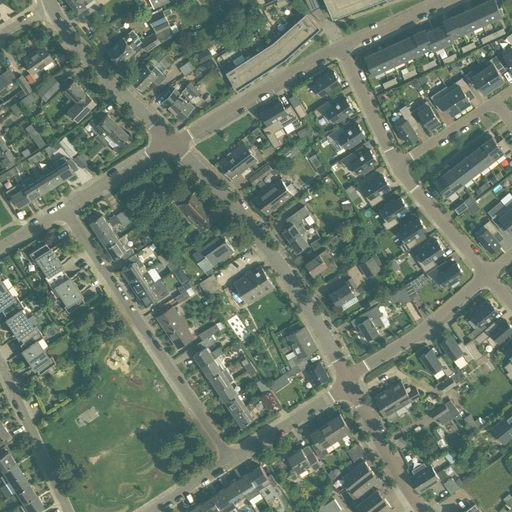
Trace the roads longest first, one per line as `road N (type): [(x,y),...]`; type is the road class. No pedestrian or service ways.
road 1 (residential): [(228,460),(65,209)]
road 2 (tertiary): [(346,376),(258,232),(170,143)]
road 3 (residential): [(170,143),(339,48)]
road 4 (tertiary): [(170,143),(46,9)]
road 5 (residential): [(486,276),(416,336),(346,376)]
road 6 (residential): [(65,511),(0,362)]
road 7 (tertiary): [(421,511),(350,385)]
road 8 (residential): [(228,460),(350,385)]
road 9 (residential): [(396,166),(486,276)]
road 10 (residential): [(396,166),(511,90)]
road 11 (residential): [(339,48),(396,166)]
road 12 (residential): [(65,209),(170,143)]
